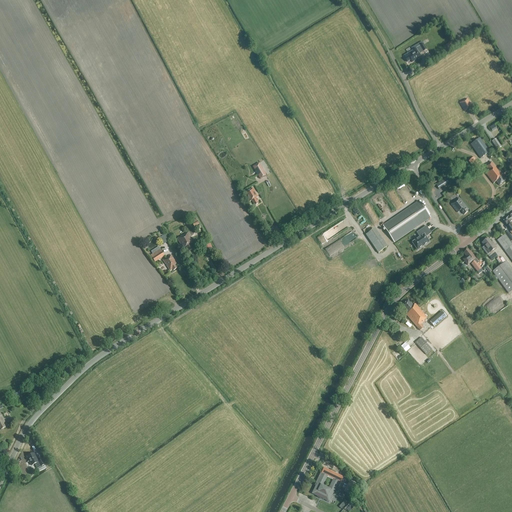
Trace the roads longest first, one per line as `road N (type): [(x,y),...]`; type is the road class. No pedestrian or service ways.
road 1 (unclassified): [(0,479),(16,439),(88,364),(412,165)]
road 2 (tertiary): [(290,497),(387,308),(465,243)]
road 3 (track): [(343,206),(249,60),(260,50)]
